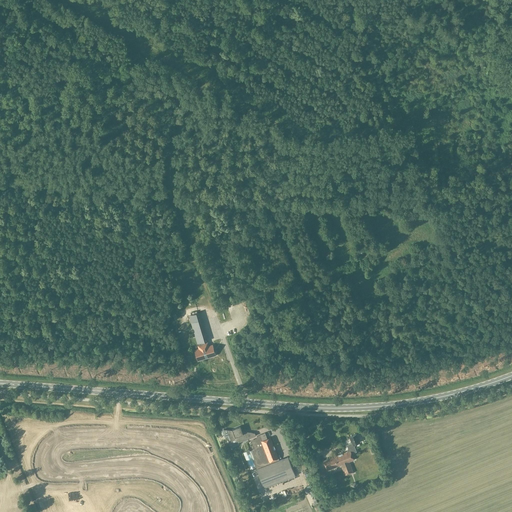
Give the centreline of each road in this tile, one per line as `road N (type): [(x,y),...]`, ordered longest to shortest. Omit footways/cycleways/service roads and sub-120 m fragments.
road 1 (secondary): [(511,375),(440,397),(343,408),(0,383)]
road 2 (track): [(205,81),(309,137),(382,128),(468,88),(511,95)]
road 3 (track): [(213,312),(169,176),(175,139),(205,81)]
road 4 (track): [(0,186),(175,200)]
road 5 (track): [(202,79),(66,0)]
